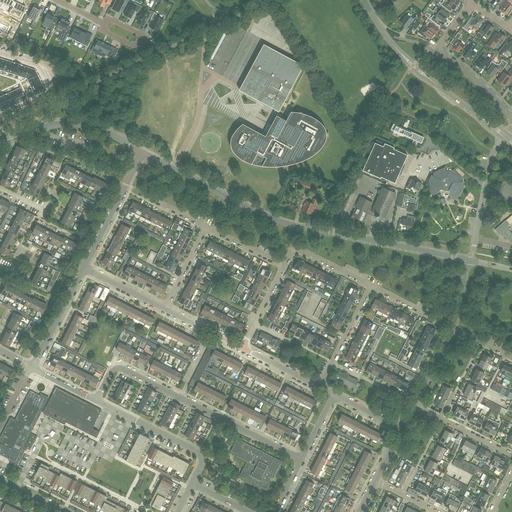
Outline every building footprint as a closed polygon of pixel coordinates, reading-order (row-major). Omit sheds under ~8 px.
[(0,0),(0,6),(2,3),(11,7),(10,9),(8,13),(19,18),(19,19),(24,11),(26,7),(23,5),(23,6),(22,6),(23,3),(22,2),(17,0),(0,0)] [(128,0),(123,0),(123,1),(121,0),(115,0),(114,3),(115,3),(112,9),(113,9),(113,10),(116,12),(117,12),(117,11),(119,12),(122,7),(125,8),(128,0)] [(457,5),(449,0),(443,0),(441,3),(440,2),(439,3),(440,4),(441,4),(445,8),(447,9),(449,6),(454,10),(455,10),(456,8),(456,7),(457,5)] [(506,15),(511,6),(511,5),(509,4),(511,0),(503,0),(502,2),(505,4),(500,10),(506,15)] [(135,12),(136,11),(138,12),(137,13),(138,13),(141,6),(138,5),(137,7),(130,4),(124,15),(131,18),(133,14),(134,14),(135,12)] [(449,14),(443,10),(445,8),(441,4),(440,4),(438,6),(437,8),(440,10),(438,14),(439,14),(445,19),(447,17),(448,17),(449,16),(449,15),(449,14)] [(40,16),(42,11),(37,8),(38,7),(34,5),(28,16),(29,16),(28,17),(34,20),(32,24),(36,26),(41,16),(40,16)] [(148,17),(151,18),(154,13),(154,12),(151,11),(150,11),(148,10),(146,13),(142,11),(141,13),(140,13),(141,13),(139,17),(138,17),(139,18),(137,21),(144,25),(146,21),(147,21),(146,21),(147,19),(148,19),(147,19),(148,17)] [(43,24),(41,27),(46,29),(51,32),(55,24),(52,22),(54,17),(52,16),(53,15),(48,12),(44,19),(45,19),(43,24)] [(158,32),(163,20),(156,16),(157,14),(154,13),(151,18),(151,19),(153,20),(150,27),(158,32)] [(446,20),(445,19),(439,14),(436,17),(433,15),(430,19),(435,23),(437,21),(443,25),(444,22),(445,23),(446,22),(446,21),(446,20)] [(407,29),(414,19),(411,16),(410,18),(406,15),(400,22),(404,25),(403,26),(407,29)] [(476,30),(483,21),(480,19),(481,18),(478,16),(476,18),(475,18),(474,19),(471,16),(463,27),(467,30),(471,26),(476,30)] [(64,42),(69,31),(66,30),(70,23),(65,21),(66,20),(61,18),(61,19),(58,24),(58,23),(56,27),(63,30),(58,39),(64,42)] [(435,23),(430,19),(428,18),(426,21),(426,22),(427,23),(425,26),(427,28),(428,28),(427,28),(435,34),(439,29),(434,26),(436,23),(435,23)] [(488,36),(494,28),(489,24),(485,29),(482,27),(478,32),(483,36),(485,33),(488,36)] [(435,34),(427,28),(428,28),(427,28),(424,31),(422,29),(419,33),(424,37),(426,35),(431,38),(435,34)] [(84,36),(87,32),(86,32),(86,33),(77,29),(77,30),(74,29),(72,32),(69,38),(70,38),(70,37),(79,42),(81,39),(85,41),(84,43),(88,45),(87,47),(88,47),(90,42),(89,41),(90,39),(84,36)] [(462,49),(464,45),(461,43),(462,41),(459,38),(461,35),(458,32),(453,40),(457,43),(453,47),(458,51),(460,48),(462,49)] [(500,45),(506,37),(500,33),(498,35),(496,32),(487,44),(491,48),(496,42),(500,45)] [(16,34),(13,40),(21,44),(23,41),(24,38),(19,35),(16,34)] [(30,38),(26,47),(29,48),(30,47),(37,50),(37,51),(38,51),(40,52),(42,49),(32,43),(33,40),(30,38)] [(109,47),(109,46),(110,46),(109,45),(104,43),(104,42),(104,43),(97,39),(91,51),(95,53),(97,50),(100,51),(100,52),(101,53),(102,52),(105,54),(104,55),(110,58),(115,48),(114,48),(115,48),(114,50),(109,47)] [(511,52),(511,50),(511,40),(507,46),(505,44),(501,49),(497,53),(502,57),(507,50),(511,52)] [(470,44),(464,52),(466,54),(464,56),(466,58),(467,57),(471,60),(476,53),(472,50),(475,47),(477,45),(474,43),(472,41),(470,44)] [(239,90),(275,109),(267,124),(264,129),(262,134),(266,136),(277,116),(304,65),(264,44),(241,86),(239,90)] [(478,68),(479,67),(481,69),(485,65),(487,67),(492,60),(494,57),(492,56),(490,59),(484,54),(481,58),(479,56),(476,60),(478,62),(476,65),(477,65),(476,66),(478,68)] [(0,70),(3,71),(11,74),(18,76),(25,78),(27,79),(31,86),(34,93),(33,93),(34,93),(44,89),(44,88),(43,88),(40,82),(37,75),(35,70),(21,66),(21,65),(14,63),(7,61),(0,58),(0,70)] [(489,70),(487,73),(492,77),(497,70),(501,72),(507,63),(503,60),(498,65),(497,65),(495,67),(491,64),(487,68),(489,70)] [(508,86),(511,80),(511,70),(508,75),(504,72),(498,81),(504,85),(505,83),(508,86)] [(0,109),(4,107),(10,104),(17,101),(24,98),(25,98),(20,88),(12,91),(6,94),(0,96),(0,109)] [(263,114),(258,112),(256,110),(254,116),(261,119),(263,114)] [(297,112),(291,112),(286,121),(277,116),(266,136),(262,134),(243,124),(240,126),(236,130),(234,132),(232,137),(231,139),(231,141),(231,143),(231,144),(231,146),(232,150),(234,153),(238,156),(240,158),(244,160),(247,162),(252,164),(262,166),(270,166),(275,166),(279,166),(285,165),(288,165),(291,164),(293,164),(296,163),(300,161),(304,160),(307,159),(310,157),(314,154),(317,152),(318,151),(320,149),(322,147),(323,145),(324,143),(325,142),(326,140),(326,138),(326,136),(326,134),(326,131),(325,129),(324,127),(323,126),(322,124),(320,123),(319,121),(316,119),(313,117),(308,115),(302,113),(297,112)] [(411,131),(393,124),(391,130),(408,137),(411,131)] [(416,134),(410,147),(414,149),(417,142),(421,143),(424,137),(416,134)] [(394,147),(385,143),(376,139),(362,170),(385,180),(386,179),(395,183),(407,155),(393,149),(394,147)] [(25,154),(24,153),(25,150),(17,146),(14,150),(23,155),(25,156),(25,154)] [(21,159),(23,155),(14,150),(12,155),(21,159)] [(18,164),(21,159),(12,155),(10,160),(18,164)] [(51,165),(54,160),(47,157),(44,155),(42,160),(51,165)] [(16,168),(18,164),(10,160),(7,164),(16,168)] [(49,170),(51,165),(42,160),(39,165),(49,170)] [(14,173),(16,168),(7,164),(5,169),(6,169),(14,173)] [(47,174),(49,170),(39,165),(37,169),(39,171),(47,174)] [(65,178),(71,167),(66,165),(62,173),(60,176),(65,178)] [(71,178),(75,169),(71,167),(65,178),(70,181),(71,178)] [(461,178),(461,177),(454,169),(451,171),(446,170),(445,167),(435,172),(435,173),(433,176),(432,176),(430,180),(429,180),(430,191),(431,191),(434,195),(440,190),(450,192),(453,198),(457,196),(458,197),(464,187),(463,186),(462,182),(461,182),(461,178)] [(15,174),(14,173),(6,169),(4,174),(13,178),(15,174)] [(76,180),(80,172),(75,169),(71,178),(76,180)] [(44,179),(44,178),(47,174),(39,171),(37,175),(44,179)] [(80,182),(84,174),(80,172),(76,180),(80,182)] [(10,183),(13,178),(4,174),(2,179),(10,183)] [(85,185),(89,176),(84,174),(80,182),(85,185)] [(43,185),(46,179),(44,178),(44,179),(37,175),(35,178),(34,178),(33,179),(35,180),(43,185)] [(93,178),(89,176),(85,185),(89,187),(90,186),(93,178)] [(94,188),(99,179),(94,177),(93,178),(90,186),(94,188)] [(408,182),(406,187),(409,189),(411,186),(414,187),(414,188),(418,190),(419,188),(421,184),(422,183),(417,181),(418,180),(414,178),(412,183),(408,182)] [(0,183),(8,188),(10,183),(2,179),(0,181),(0,183)] [(99,190),(103,182),(99,179),(94,188),(99,190)] [(298,179),(297,181),(296,184),(309,188),(311,184),(311,183),(298,179)] [(40,190),(43,185),(35,180),(32,185),(40,190)] [(104,193),(108,184),(103,182),(99,190),(104,193)] [(38,195),(40,190),(32,185),(29,190),(38,195)] [(369,210),(367,213),(373,215),(375,216),(375,217),(378,218),(381,219),(382,216),(384,217),(392,200),(394,200),(395,200),(396,198),(395,197),(394,196),(395,193),(392,191),(392,190),(391,188),(389,187),(387,188),(386,189),(383,187),(381,191),(380,190),(379,191),(378,192),(379,193),(380,194),(372,211),(369,210)] [(83,201),(82,200),(83,197),(75,192),(72,197),(81,201),(82,202),(83,201)] [(415,204),(416,200),(414,199),(414,198),(411,198),(411,196),(408,196),(408,195),(404,194),(404,193),(400,192),(398,206),(401,206),(401,208),(408,209),(408,211),(415,212),(417,205),(415,204)] [(81,205),(80,204),(81,201),(72,197),(70,202),(79,206),(80,207),(81,205)] [(363,222),(367,213),(369,210),(372,202),(360,197),(351,218),(357,221),(357,220),(363,222)] [(311,214),(318,200),(314,198),(312,203),(307,201),(302,210),(311,214)] [(6,212),(10,203),(5,201),(1,210),(6,212)] [(79,209),(77,208),(79,206),(70,202),(68,206),(69,207),(76,211),(76,210),(78,211),(79,209)] [(135,213),(139,205),(133,202),(127,212),(131,214),(132,212),(135,213)] [(140,216),(144,207),(139,205),(135,213),(140,216)] [(75,216),(78,211),(76,210),(76,211),(69,207),(67,212),(75,216)] [(150,209),(147,208),(144,207),(140,216),(146,218),(150,210),(150,209)] [(25,217),(27,212),(20,209),(18,213),(25,217)] [(151,221),(155,213),(150,210),(146,218),(151,221)] [(72,221),(75,216),(67,212),(64,217),(72,221)] [(25,217),(18,213),(15,218),(23,222),(25,217)] [(156,224),(161,216),(155,213),(151,221),(156,224)] [(162,227),(166,218),(161,216),(156,224),(162,227)] [(70,227),(72,221),(64,217),(61,222),(70,227)] [(23,222),(15,218),(13,222),(20,226),(23,222)] [(168,230),(172,221),(166,218),(162,227),(168,230)] [(412,231),(414,220),(403,218),(403,219),(400,219),(399,223),(402,223),(402,224),(407,225),(406,230),(412,231)] [(509,224),(506,220),(495,230),(499,234),(502,232),(511,243),(511,241),(511,233),(511,234),(506,228),(508,226),(508,225),(509,224)] [(18,231),(20,226),(13,222),(11,227),(18,231)] [(127,234),(130,228),(122,224),(119,230),(127,234)] [(36,236),(40,227),(35,225),(31,233),(34,235),(33,236),(35,237),(36,236)] [(193,232),(190,231),(191,228),(183,225),(179,233),(182,234),(190,238),(193,232)] [(16,235),(18,231),(11,227),(9,226),(6,230),(9,231),(9,232),(16,235)] [(40,239),(45,229),(40,227),(36,236),(38,237),(37,238),(40,239)] [(44,243),(49,232),(45,229),(40,239),(39,240),(44,243)] [(124,239),(127,234),(119,230),(116,235),(124,239)] [(13,240),(16,235),(9,232),(6,236),(13,240)] [(49,244),(54,234),(49,232),(44,243),(47,244),(47,243),(49,244)] [(54,245),(58,236),(54,234),(49,244),(53,246),(54,245)] [(190,238),(182,234),(179,240),(187,244),(190,238)] [(122,245),(124,239),(116,235),(113,240),(122,245)] [(12,246),(15,240),(13,240),(6,236),(4,241),(12,246)] [(63,239),(58,236),(54,245),(59,247),(59,246),(63,239)] [(63,249),(64,248),(68,240),(63,237),(63,239),(59,246),(59,247),(63,249)] [(68,250),(73,242),(68,240),(64,248),(68,250)] [(119,250),(122,245),(113,240),(110,246),(119,250)] [(185,249),(187,244),(179,240),(176,245),(185,249)] [(12,246),(4,241),(2,244),(1,243),(0,244),(0,245),(1,246),(10,251),(12,246)] [(212,252),(216,244),(210,241),(206,249),(212,252)] [(73,253),(77,244),(73,242),(68,250),(73,253)] [(218,255),(222,247),(216,244),(212,252),(215,253),(213,256),(216,257),(217,255),(218,255)] [(182,255),(185,249),(176,245),(174,250),(182,255)] [(0,252),(7,256),(10,251),(1,246),(0,248),(0,252)] [(116,255),(119,250),(110,246),(108,251),(116,255)] [(223,258),(227,249),(222,247),(218,255),(223,258)] [(228,260),(233,252),(227,249),(223,258),(228,260)] [(182,255),(174,250),(171,256),(179,260),(182,255)] [(113,261),(116,255),(108,251),(105,257),(113,261)] [(156,253),(151,251),(147,259),(152,261),(156,253)] [(234,263),(238,255),(233,252),(228,260),(234,263)] [(53,257),(44,253),(42,257),(50,262),(53,263),(54,261),(51,260),(53,257)] [(166,260),(176,266),(179,260),(171,256),(169,255),(166,260)] [(239,266),(244,258),(238,255),(234,263),(239,266)] [(48,266),(50,262),(42,257),(39,262),(48,266)] [(110,267),(113,261),(105,257),(102,263),(110,267)] [(246,266),(249,261),(244,258),(239,266),(246,269),(247,267),(246,266)] [(171,270),(174,271),(176,266),(166,260),(166,261),(164,266),(163,268),(170,272),(171,270)] [(300,271),(304,263),(304,262),(302,260),(301,261),(298,260),(296,263),(295,262),(292,268),(294,269),(296,269),(300,271)] [(47,269),(48,266),(39,262),(37,267),(38,268),(38,267),(46,271),(47,271),(48,270),(47,269)] [(204,273),(207,267),(199,263),(196,269),(204,273)] [(305,274),(310,265),(304,263),(300,271),(305,274)] [(129,276),(133,268),(128,265),(124,274),(129,276)] [(259,270),(261,271),(259,274),(268,278),(271,272),(265,269),(266,268),(261,265),(259,270)] [(311,277),(315,268),(310,265),(305,274),(311,277)] [(36,272),(44,277),(47,272),(47,271),(46,271),(38,267),(38,268),(36,272)] [(135,279),(139,271),(133,268),(129,276),(135,279)] [(316,279),(321,271),(315,268),(311,277),(316,279)] [(202,278),(204,273),(196,269),(193,274),(202,278)] [(140,282),(144,274),(139,271),(135,279),(140,282)] [(322,282),(326,274),(321,271),(316,279),(315,282),(317,282),(318,282),(319,282),(319,281),(322,282)] [(42,282),(44,277),(36,272),(33,277),(42,282)] [(145,285),(150,276),(144,274),(140,282),(145,285)] [(202,278),(193,274),(191,280),(199,284),(202,278)] [(265,283),(268,278),(259,274),(257,279),(265,283)] [(327,285),(331,276),(326,274),(322,282),(327,285)] [(151,288),(155,279),(150,276),(145,285),(151,288)] [(333,288),(337,279),(331,276),(327,285),(333,288)] [(32,286),(38,289),(42,282),(33,277),(31,283),(33,284),(32,286)] [(156,290),(161,282),(155,279),(151,288),(156,290)] [(262,289),(265,283),(257,279),(254,284),(262,289)] [(196,289),(199,284),(191,280),(188,285),(196,289)] [(293,290),(296,284),(288,280),(285,286),(293,290)] [(162,293),(165,288),(167,285),(161,282),(156,290),(162,293)] [(94,296),(97,290),(99,286),(95,284),(93,288),(90,286),(87,292),(94,296)] [(259,294),(262,289),(254,284),(251,290),(259,294)] [(355,296),(359,290),(353,287),(354,286),(351,284),(349,285),(347,289),(348,290),(347,292),(355,296)] [(5,296),(10,288),(5,285),(5,286),(1,294),(5,296)] [(193,295),(196,289),(188,285),(185,290),(193,295)] [(290,295),(293,290),(285,286),(282,291),(290,295)] [(99,298),(102,300),(104,301),(110,290),(105,287),(99,298)] [(10,298),(14,290),(10,288),(5,296),(10,298)] [(14,301),(19,292),(14,290),(10,298),(14,301)] [(191,300),(193,295),(185,290),(182,296),(191,300)] [(257,300),(259,294),(251,290),(248,295),(257,300)] [(288,301),(290,295),(282,291),(279,297),(288,301)] [(18,305),(19,303),(23,294),(19,292),(14,301),(17,302),(16,304),(18,305)] [(92,301),(94,296),(87,292),(84,298),(92,301)] [(353,302),(355,296),(347,292),(344,298),(353,302)] [(23,305),(28,297),(23,294),(19,303),(23,305)] [(191,300),(182,296),(181,295),(178,302),(181,304),(181,303),(185,305),(184,307),(188,309),(193,301),(191,300)] [(254,305),(257,300),(248,295),(246,301),(254,305)] [(112,306),(115,299),(110,296),(106,304),(112,306)] [(32,299),(28,297),(23,305),(28,308),(29,306),(32,299)] [(285,306),(288,301),(279,297),(276,302),(285,306)] [(33,308),(38,300),(33,298),(32,299),(29,306),(33,308)] [(89,307),(92,301),(84,298),(81,303),(89,307)] [(350,307),(353,302),(344,298),(342,303),(350,307)] [(117,309),(121,302),(115,299),(112,306),(117,309)] [(377,310),(381,302),(382,301),(379,299),(379,300),(375,299),(371,307),(377,310)] [(38,311),(42,302),(38,300),(33,308),(38,311)] [(251,311),(254,305),(246,301),(243,306),(251,311)] [(43,312),(47,305),(42,302),(38,311),(43,313),(43,312)] [(123,312),(126,305),(121,302),(117,309),(123,312)] [(282,312),(285,306),(276,302),(274,307),(282,312)] [(383,313),(387,304),(381,302),(377,310),(383,313)] [(86,312),(89,307),(81,303),(78,309),(86,312)] [(347,313),(350,307),(342,303),(339,308),(347,313)] [(199,312),(202,306),(198,304),(194,311),(193,310),(191,314),(197,316),(199,312)] [(388,315),(392,307),(387,304),(383,313),(388,315)] [(128,315),(132,308),(126,305),(123,312),(128,315)] [(207,316),(211,307),(205,305),(201,313),(207,316)] [(212,318),(216,310),(211,307),(207,316),(212,318)] [(279,317),(282,312),(274,307),(271,313),(279,317)] [(393,318),(398,310),(392,307),(388,315),(388,316),(387,318),(390,320),(390,319),(393,320),(394,318),(393,318)] [(134,318),(137,310),(132,308),(128,315),(134,318)] [(344,318),(347,313),(339,308),(336,314),(344,318)] [(139,320),(143,313),(137,310),(134,318),(139,320)] [(217,321),(222,313),(216,310),(212,318),(217,321)] [(399,321),(403,313),(398,310),(393,318),(394,318),(399,321)] [(23,317),(14,312),(12,317),(20,321),(23,317)] [(403,325),(409,314),(404,312),(403,313),(399,321),(402,322),(401,324),(403,325)] [(145,323),(148,316),(143,313),(139,320),(145,323)] [(223,324),(227,316),(222,313),(217,321),(223,324)] [(278,320),(279,317),(271,313),(268,319),(273,322),(273,323),(276,325),(277,324),(279,320),(278,320)] [(80,324),(83,318),(76,314),(73,320),(80,324)] [(228,327),(232,318),(233,317),(228,314),(227,316),(223,324),(228,327)] [(342,323),(344,318),(336,314),(333,319),(342,323)] [(410,327),(415,317),(409,314),(403,325),(404,326),(403,327),(406,328),(407,325),(410,327)] [(150,326),(154,319),(148,316),(145,323),(150,326)] [(18,326),(20,321),(12,317),(9,322),(18,326)] [(234,330),(238,321),(232,318),(228,327),(234,330)] [(339,329),(342,323),(333,319),(331,325),(339,329)] [(370,329),(373,323),(365,319),(362,325),(370,329)] [(77,329),(80,324),(73,320),(70,325),(77,329)] [(241,329),(244,324),(238,321),(234,330),(240,333),(241,329)] [(16,330),(18,326),(9,322),(7,326),(8,327),(15,331),(16,330)] [(161,332),(165,324),(159,322),(154,332),(157,334),(158,330),(161,332)] [(294,335),(298,326),(293,323),(289,332),(294,335)] [(167,335),(171,327),(165,324),(161,332),(167,335)] [(75,335),(77,329),(70,325),(67,331),(75,335)] [(372,330),(370,329),(362,325),(359,330),(368,334),(370,336),(372,333),(370,332),(372,330)] [(433,335),(436,329),(430,327),(427,325),(424,331),(433,335)] [(300,337),(304,329),(298,326),(294,335),(300,337)] [(14,336),(17,331),(16,330),(15,331),(8,327),(6,332),(14,336)] [(173,337),(176,330),(171,327),(167,335),(173,337)] [(305,340),(309,332),(304,329),(300,337),(305,340)] [(178,340),(182,333),(176,330),(173,337),(178,340)] [(365,340),(368,334),(359,330),(356,336),(365,340)] [(72,340),(75,335),(67,331),(65,336),(72,340)] [(433,335),(424,331),(422,337),(430,341),(433,335)] [(12,341),(14,336),(6,332),(3,337),(12,341)] [(267,344),(271,337),(261,332),(258,338),(255,336),(253,341),(256,343),(258,339),(267,344)] [(311,343),(315,334),(309,332),(305,340),(311,343)] [(184,343),(187,336),(182,333),(178,340),(184,343)] [(316,346),(320,337),(315,334),(311,343),(316,346)] [(69,345),(72,340),(65,336),(62,342),(69,346),(69,345)] [(189,346),(193,338),(187,336),(184,343),(189,346)] [(362,345),(365,340),(356,336),(354,341),(362,345)] [(12,341),(3,337),(1,342),(9,347),(12,341)] [(277,348),(280,341),(271,337),(267,344),(276,348),(274,352),(278,354),(280,349),(277,348)] [(322,348),(326,340),(320,337),(316,346),(322,348)] [(427,346),(430,341),(422,337),(419,342),(427,346)] [(195,349),(199,341),(193,338),(189,346),(195,349)] [(330,349),(329,348),(332,343),(326,340),(322,348),(324,350),(324,351),(328,353),(330,349)] [(154,344),(149,341),(147,343),(147,345),(156,349),(158,346),(154,344)] [(359,351),(362,345),(354,341),(351,347),(359,351)] [(427,346),(419,342),(416,348),(424,352),(427,346)] [(60,345),(55,343),(53,346),(60,350),(58,353),(56,352),(55,355),(53,354),(50,360),(52,361),(50,364),(56,367),(60,360),(65,350),(64,350),(65,348),(60,345)] [(122,353),(125,345),(120,343),(116,350),(122,353)] [(127,355),(131,348),(125,345),(122,353),(127,355)] [(357,356),(359,351),(351,347),(348,352),(357,356)] [(133,358),(136,351),(131,348),(127,355),(133,358)] [(422,357),(424,352),(416,348),(413,353),(422,357)] [(138,361),(142,354),(143,352),(144,350),(142,349),(140,353),(136,351),(133,358),(138,361)] [(217,360),(220,352),(215,350),(214,351),(212,354),(211,357),(217,360)] [(148,363),(151,357),(143,352),(142,354),(138,361),(144,364),(145,361),(148,363)] [(222,362),(226,355),(220,352),(217,360),(222,362)] [(354,362),(357,356),(348,352),(345,358),(354,362)] [(419,363),(422,357),(413,353),(411,352),(409,358),(411,359),(419,363)] [(484,354),(484,355),(482,354),(480,358),(481,359),(481,360),(490,364),(492,361),(490,360),(491,358),(484,354)] [(228,365),(231,358),(226,355),(222,362),(228,365)] [(233,368),(237,361),(231,358),(228,365),(233,368)] [(418,365),(419,363),(411,359),(409,358),(408,361),(409,361),(408,364),(416,368),(417,369),(419,365),(418,365)] [(61,370),(65,363),(60,360),(56,367),(61,370)] [(156,370),(160,363),(154,360),(150,367),(156,370)] [(491,364),(490,364),(481,360),(479,360),(478,364),(478,365),(486,369),(488,370),(491,364)] [(239,371),(242,364),(237,361),(233,368),(239,371)] [(67,373),(71,365),(65,363),(61,370),(67,373)] [(161,373),(165,366),(160,363),(156,370),(161,373)] [(372,374),(376,365),(370,363),(366,371),(372,374)] [(504,364),(500,372),(503,373),(502,374),(505,376),(510,367),(509,367),(509,365),(505,364),(504,364)] [(5,376),(9,367),(4,365),(0,374),(5,376)] [(73,376),(76,368),(71,365),(67,373),(73,376)] [(377,376),(381,368),(376,365),(372,374),(377,376)] [(167,376),(171,368),(165,366),(161,373),(167,376)] [(250,377),(254,369),(248,366),(244,374),(250,376),(250,377)] [(504,379),(503,381),(510,385),(511,382),(511,380),(511,377),(511,376),(511,366),(510,367),(505,376),(504,379)] [(9,378),(14,370),(9,367),(5,376),(9,378)] [(78,378),(82,371),(76,368),(73,376),(78,378)] [(173,379),(176,371),(171,368),(167,376),(173,379)] [(382,379),(387,371),(381,368),(377,376),(382,379)] [(255,379),(259,372),(254,369),(250,377),(250,376),(248,380),(250,381),(252,378),(255,379)] [(475,369),(473,373),(474,374),(482,379),(484,376),(483,375),(484,373),(476,369),(475,369)] [(84,381),(87,374),(82,371),(78,378),(84,381)] [(178,381),(182,374),(176,371),(173,379),(178,381)] [(345,383),(348,376),(339,371),(338,373),(334,372),(330,381),(333,382),(338,385),(340,381),(345,383)] [(388,382),(392,374),(387,371),(382,379),(388,382)] [(261,382),(265,375),(259,372),(255,379),(261,382)] [(89,384),(93,377),(87,374),(84,381),(89,384)] [(89,384),(95,387),(100,377),(94,374),(93,377),(89,384)] [(393,385),(397,376),(392,374),(388,382),(393,385)] [(472,375),(470,379),(471,380),(478,384),(479,384),(481,382),(482,379),(474,374),(473,375),(472,375)] [(267,385),(270,378),(269,377),(270,376),(266,375),(266,376),(265,375),(261,382),(267,385)] [(355,387),(358,381),(348,376),(345,383),(354,388),(352,391),(355,393),(358,388),(355,387)] [(399,387),(403,379),(397,376),(393,385),(399,387)] [(128,389),(130,384),(118,378),(117,380),(121,382),(119,385),(128,389)] [(271,391),(272,388),(276,381),(270,378),(267,385),(265,388),(271,391)] [(405,391),(409,382),(403,379),(399,387),(399,388),(399,389),(401,390),(402,389),(405,391)] [(278,391),(281,383),(276,381),(272,388),(278,391)] [(200,392),(204,385),(198,382),(197,385),(195,388),(194,389),(194,390),(200,392)] [(129,390),(128,389),(119,385),(115,383),(114,385),(118,387),(117,389),(127,394),(129,390)] [(481,387),(477,386),(476,387),(469,384),(466,389),(475,394),(477,390),(479,390),(485,393),(486,390),(481,387)] [(205,395),(209,388),(204,385),(200,392),(205,395)] [(451,389),(444,385),(439,395),(446,398),(451,389)] [(154,397),(156,392),(144,386),(143,388),(146,389),(145,392),(146,392),(146,393),(154,397)] [(289,396),(292,389),(287,386),(283,393),(289,396)] [(117,389),(113,387),(112,389),(116,391),(115,394),(123,398),(125,399),(127,394),(117,389)] [(58,388),(47,412),(96,437),(99,432),(92,429),(101,410),(58,388)] [(211,398),(215,391),(209,388),(205,395),(211,398)] [(294,399),(298,392),(292,389),(289,396),(294,399)] [(473,397),(475,394),(466,389),(463,395),(468,397),(467,399),(468,399),(468,400),(472,402),(473,400),(475,401),(476,400),(475,398),(473,397)] [(154,397),(146,393),(146,392),(145,392),(142,390),(141,392),(143,394),(142,396),(143,397),(152,401),(154,397)] [(45,398),(30,391),(27,396),(35,400),(42,403),(45,398)] [(216,401),(220,394),(215,391),(211,398),(216,401)] [(121,403),(123,398),(115,394),(111,392),(110,394),(114,396),(112,399),(121,403)] [(300,402),(303,395),(298,392),(294,399),(300,402)] [(222,404),(226,396),(220,394),(216,401),(222,404)] [(149,406),(152,401),(143,397),(142,396),(139,395),(138,397),(142,399),(141,401),(141,402),(149,406)] [(305,405),(309,397),(303,395),(300,402),(305,405)] [(441,408),(446,398),(439,395),(434,404),(441,408)] [(40,408),(32,404),(35,400),(27,396),(22,405),(37,413),(40,408)] [(311,408),(315,400),(309,397),(305,405),(311,408)] [(147,410),(149,406),(141,402),(141,401),(137,399),(136,402),(140,404),(139,406),(147,410)] [(233,409),(237,402),(231,399),(228,407),(233,409)] [(40,408),(42,403),(35,400),(32,404),(40,408)] [(275,405),(282,408),(284,406),(278,404),(280,401),(277,400),(275,405)] [(179,408),(180,405),(172,401),(171,405),(166,403),(165,405),(169,407),(168,409),(176,413),(178,409),(179,408)] [(239,412),(242,405),(237,402),(233,409),(239,412)] [(145,415),(147,410),(139,406),(135,404),(134,406),(138,408),(136,411),(145,415)] [(37,413),(22,405),(20,410),(35,418),(37,413)] [(244,415),(248,408),(242,405),(239,412),(244,415)] [(459,417),(463,408),(458,405),(453,414),(454,414),(454,415),(458,417),(459,417)] [(173,418),(176,413),(168,409),(164,407),(162,409),(167,411),(165,414),(173,418)] [(250,418),(253,410),(248,408),(244,415),(250,418)] [(467,408),(466,409),(463,408),(459,417),(459,418),(463,420),(464,419),(465,420),(468,412),(469,409),(467,408)] [(35,418),(20,410),(18,415),(32,422),(35,418)] [(202,421),(204,416),(192,410),(191,412),(195,414),(194,417),(202,421)] [(255,421),(259,413),(253,410),(250,418),(255,421)] [(171,423),(173,418),(165,414),(161,412),(160,414),(164,416),(163,418),(171,423)] [(472,414),(468,422),(469,422),(469,423),(473,425),(474,424),(478,416),(475,414),(476,413),(474,412),(472,414)] [(261,423),(265,416),(259,413),(255,421),(261,423)] [(344,424),(347,417),(342,414),(338,421),(344,424)] [(30,427),(32,422),(18,415),(15,420),(10,417),(8,422),(23,430),(25,425),(30,427)] [(204,422),(202,421),(194,417),(190,415),(189,417),(193,419),(192,421),(192,422),(200,426),(202,427),(204,422)] [(478,416),(474,424),(474,425),(474,426),(478,428),(479,427),(483,420),(485,416),(482,415),(481,417),(478,416)] [(169,427),(171,423),(163,418),(159,416),(158,418),(162,420),(160,423),(169,427)] [(349,427),(353,420),(347,417),(344,424),(349,427)] [(192,422),(192,421),(188,419),(187,421),(191,424),(189,426),(197,430),(200,426),(192,422)] [(272,429),(276,422),(270,419),(266,426),(272,429)] [(489,432),(493,423),(490,422),(491,420),(489,419),(487,422),(487,421),(483,429),(484,429),(484,431),(487,432),(488,432),(489,432)] [(355,430),(358,423),(353,420),(349,427),(355,430)] [(494,421),(493,423),(489,432),(489,433),(493,435),(494,435),(498,427),(500,424),(494,421)] [(23,430),(8,422),(5,427),(20,434),(23,430)] [(278,432),(281,425),(276,422),(272,429),(278,432)] [(360,433),(364,425),(358,423),(355,430),(360,433)] [(189,426),(185,424),(184,426),(184,427),(187,429),(188,428),(187,430),(187,431),(195,435),(197,430),(189,426)] [(283,435),(287,427),(281,425),(278,432),(283,435)] [(366,436),(370,428),(364,425),(360,433),(366,436)] [(20,434),(5,427),(3,432),(18,439),(20,434)] [(289,438),(292,430),(287,427),(283,435),(289,438)] [(193,439),(195,435),(187,431),(187,430),(183,428),(182,431),(186,433),(185,435),(193,439)] [(371,438),(375,431),(370,428),(366,436),(371,438)] [(294,440),(298,433),(292,430),(289,438),(294,440)] [(453,434),(445,430),(442,436),(451,440),(453,441),(459,444),(462,439),(459,437),(458,440),(453,437),(452,436),(453,434)] [(377,441),(381,434),(375,431),(371,438),(377,441)] [(13,449),(18,439),(3,432),(0,437),(0,442),(5,445),(13,449)] [(35,442),(37,437),(30,433),(27,438),(35,442)] [(335,442),(337,437),(330,433),(327,439),(335,442)] [(148,443),(150,439),(140,434),(138,437),(148,443)] [(451,444),(453,441),(451,440),(442,436),(441,436),(439,440),(440,441),(444,444),(444,445),(450,448),(451,444)] [(148,443),(138,437),(136,441),(146,446),(148,443)] [(32,447),(35,442),(27,438),(25,443),(32,447)] [(260,487),(267,490),(270,483),(269,482),(273,474),(275,475),(282,461),(274,457),(273,459),(260,452),(261,451),(244,442),(237,439),(231,451),(238,454),(237,456),(247,461),(239,477),(246,480),(245,482),(259,489),(260,487)] [(332,448),(335,442),(327,439),(324,444),(332,448)] [(466,452),(471,443),(470,443),(470,442),(467,440),(466,441),(465,440),(461,448),(464,449),(463,450),(466,452)] [(146,446),(136,441),(134,445),(144,450),(146,446)] [(470,458),(476,446),(471,443),(466,452),(465,455),(470,458)] [(329,453),(332,448),(324,444),(322,450),(329,453)] [(20,452),(13,449),(5,445),(3,450),(0,455),(15,462),(20,452)] [(144,450),(134,445),(132,449),(142,454),(144,450)] [(446,453),(447,450),(438,445),(435,451),(444,455),(445,452),(446,453)] [(153,459),(158,449),(154,447),(149,457),(153,459)] [(481,460),(486,451),(485,450),(485,449),(482,448),(480,448),(474,459),(480,462),(481,461),(481,460)] [(142,454),(132,449),(130,453),(140,458),(142,454)] [(156,461),(162,451),(158,449),(153,459),(156,461)] [(326,459),(329,453),(322,450),(319,455),(326,459)] [(160,463),(165,453),(162,451),(156,461),(160,463)] [(369,460),(372,454),(365,451),(362,456),(369,460)] [(442,458),(444,455),(435,451),(432,456),(439,460),(441,458),(442,458)] [(481,461),(486,464),(491,454),(486,451),(481,460),(481,461)] [(140,458),(130,453),(128,457),(138,462),(140,458)] [(164,465),(169,455),(165,453),(160,463),(164,465)] [(123,459),(126,461),(136,466),(138,462),(128,457),(125,455),(123,459)] [(169,466),(173,457),(169,455),(164,465),(168,467),(169,466)] [(323,464),(326,459),(319,455),(316,461),(323,464)] [(493,465),(496,467),(500,458),(500,457),(496,455),(495,456),(495,455),(491,463),(490,465),(491,465),(493,465)] [(173,468),(178,458),(174,456),(173,457),(169,466),(173,468)] [(366,465),(369,460),(362,456),(359,462),(366,465)] [(176,470),(181,460),(178,458),(173,468),(176,470)] [(501,458),(500,458),(496,467),(495,470),(500,473),(502,469),(506,461),(506,460),(502,458),(501,458)] [(405,462),(400,471),(407,475),(412,465),(410,464),(411,462),(406,459),(405,462)] [(180,472),(185,462),(181,460),(176,470),(180,472)] [(430,460),(427,465),(436,470),(438,467),(436,466),(438,464),(430,460)] [(321,470),(323,464),(316,461),(313,466),(321,470)] [(184,474),(189,464),(185,462),(180,472),(184,474)] [(364,471),(366,465),(359,462),(356,467),(364,471)] [(40,475),(46,465),(41,463),(36,473),(40,475)] [(49,468),(49,467),(46,465),(40,475),(44,477),(48,470),(49,468)] [(435,473),(436,470),(427,465),(424,471),(432,475),(433,473),(435,473)] [(318,476),(321,470),(313,466),(310,472),(318,476)] [(361,477),(364,471),(356,467),(354,473),(361,477)] [(396,469),(394,474),(398,476),(395,481),(397,482),(403,484),(407,475),(400,471),(396,469)] [(47,482),(52,472),(48,470),(44,477),(43,480),(47,482)] [(51,484),(56,474),(52,472),(47,482),(51,484)] [(60,485),(65,475),(61,473),(59,476),(60,476),(56,483),(60,485)] [(358,482),(361,477),(354,473),(351,478),(358,482)] [(483,473),(480,479),(482,480),(483,481),(493,486),(494,486),(495,485),(497,482),(496,481),(496,480),(489,477),(486,475),(483,473)] [(60,476),(59,476),(56,474),(51,484),(55,486),(56,483),(60,476)] [(63,487),(69,477),(65,475),(60,485),(63,487)] [(67,489),(72,479),(69,477),(63,487),(67,489)] [(173,482),(163,477),(161,481),(171,486),(173,482)] [(355,488),(358,482),(351,478),(348,484),(355,488)] [(76,481),(72,479),(67,489),(71,491),(76,481)] [(312,487),(314,484),(306,480),(303,486),(314,491),(315,489),(312,487)] [(482,480),(479,486),(483,488),(491,492),(493,486),(483,481),(482,480)] [(171,486),(161,481),(159,485),(169,490),(171,486)] [(137,490),(144,486),(141,482),(135,486),(137,490)] [(79,495),(84,485),(80,483),(75,493),(79,495)] [(420,493),(425,484),(422,483),(421,484),(419,483),(415,490),(420,493)] [(352,493),(355,488),(348,484),(345,490),(352,493)] [(426,496),(430,489),(427,487),(428,486),(425,484),(420,493),(426,496)] [(83,497),(88,487),(84,485),(79,495),(83,497)] [(169,490),(159,485),(157,489),(167,494),(169,490)] [(314,491),(303,486),(301,491),(308,495),(310,496),(311,494),(314,491)] [(87,499),(92,489),(88,487),(83,497),(87,499)] [(91,501),(96,491),(92,489),(87,499),(91,501)] [(167,494),(157,489),(155,493),(165,498),(167,494)] [(440,492),(435,501),(441,504),(445,496),(447,492),(441,489),(440,492)] [(433,490),(430,498),(435,501),(440,492),(437,490),(436,492),(433,490)] [(489,495),(481,492),(478,490),(477,492),(479,493),(477,496),(486,501),(489,495)] [(95,503),(100,493),(96,491),(91,501),(95,503)] [(306,498),(308,495),(301,491),(298,497),(305,501),(305,500),(308,502),(309,499),(306,498)] [(98,505),(104,495),(100,493),(95,503),(98,505)] [(165,498),(155,493),(153,497),(163,502),(165,498)] [(347,505),(350,499),(342,495),(340,494),(339,497),(341,498),(339,501),(347,505)] [(448,498),(444,505),(450,508),(454,499),(456,497),(453,495),(450,494),(448,498)] [(107,498),(107,497),(104,495),(98,505),(102,507),(106,499),(107,498)] [(398,502),(395,501),(386,496),(385,497),(385,498),(384,499),(384,500),(393,505),(396,507),(398,502)] [(486,501),(477,496),(476,500),(474,499),(472,501),(483,507),(483,506),(485,506),(487,502),(486,501)] [(163,502),(153,497),(151,501),(161,506),(163,502)] [(303,504),(305,501),(298,497),(295,502),(302,506),(304,507),(305,504),(303,504)] [(454,499),(450,508),(456,511),(459,505),(460,505),(461,504),(462,502),(458,500),(459,498),(456,497),(454,499)] [(105,511),(110,501),(106,499),(102,507),(101,509),(105,511)] [(202,502),(198,500),(193,510),(197,511),(204,511),(205,511),(209,504),(208,504),(209,503),(206,502),(205,503),(203,501),(202,502)] [(391,508),(393,505),(384,500),(383,502),(382,502),(381,504),(382,505),(390,509),(392,510),(393,508),(391,508)] [(105,511),(109,511),(114,503),(110,501),(105,511)] [(159,510),(161,506),(151,501),(149,505),(159,510)] [(344,510),(347,505),(339,501),(337,506),(344,510)] [(301,509),(302,506),(295,502),(292,508),(299,511),(300,511),(304,511),(305,511),(301,509)] [(114,511),(118,505),(114,503),(109,511),(114,511)]
